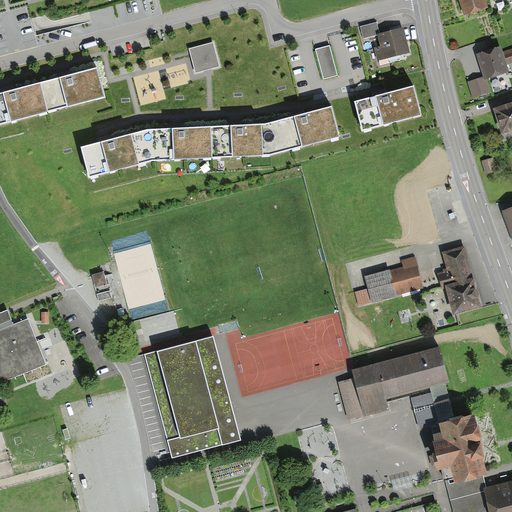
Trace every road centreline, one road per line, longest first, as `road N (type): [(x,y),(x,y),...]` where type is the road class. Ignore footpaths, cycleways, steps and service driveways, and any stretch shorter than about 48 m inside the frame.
road 1 (residential): [(152,511),(129,383),(109,343),(0,198)]
road 2 (secondary): [(426,0),(445,97),(511,299)]
road 3 (residential): [(0,64),(241,0)]
road 4 (residential): [(265,0),(290,28),(408,0)]
